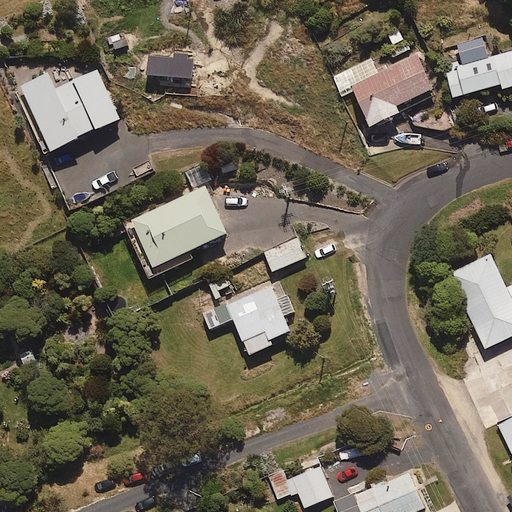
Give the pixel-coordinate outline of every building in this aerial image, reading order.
[(501,84),(502,89),(511,86),(511,50),(487,58),(482,37),(457,44),(461,61),(444,66),(453,97),(501,84)] [(342,95),(353,90),(371,127),(404,111),(436,95),(416,54),(378,73),(371,58),(333,77),(342,95)] [(60,87),(52,71),(23,86),(25,88),(16,92),(48,153),(56,149),(57,151),(86,136),(85,135),(102,126),(103,129),(125,118),(100,69),(60,87)] [(137,219),(160,267),(234,232),(211,183),(137,219)] [(266,251),(275,271),(310,256),(301,235),(266,251)] [(485,349),(511,336),(511,286),(507,289),(490,255),(449,274),(485,349)] [(230,278),(221,283),(217,275),(208,279),(217,298),(235,289),(230,278)] [(297,311),(290,294),(281,298),(275,285),(231,304),(230,301),(205,312),(212,329),(237,318),(250,349),(253,354),(278,344),(275,338),(295,329),(289,315),(297,311)] [(32,349),(22,353),(27,365),(37,360),(32,349)] [(511,453),(511,418),(499,425),(511,453)] [(303,463),(307,472),(324,466),(320,456),(303,463)] [(290,479),(285,469),(270,475),(280,498),(293,493),(294,495),(301,492),(307,508),(336,496),(324,466),(307,472),(295,477),(290,479)] [(359,491),(336,500),(341,511),(417,511),(429,507),(414,471),(388,482),(385,475),(372,480),(375,487),(360,493),(359,491)]
